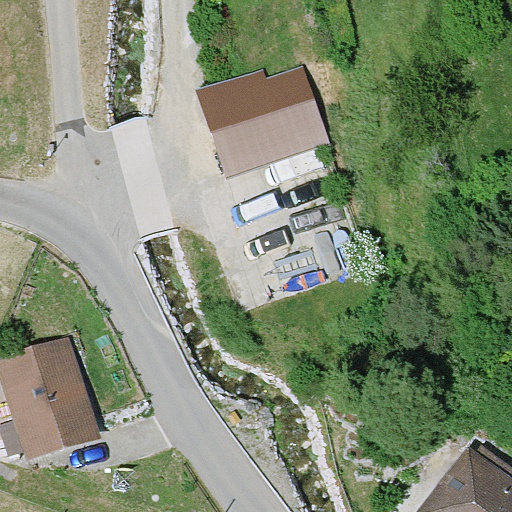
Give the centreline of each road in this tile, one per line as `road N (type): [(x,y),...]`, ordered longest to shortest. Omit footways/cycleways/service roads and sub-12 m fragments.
road 1 (unclassified): [(260,511),(205,455),(85,254),(25,198),(0,197)]
road 2 (unknown): [(62,0),(66,79),(52,223)]
